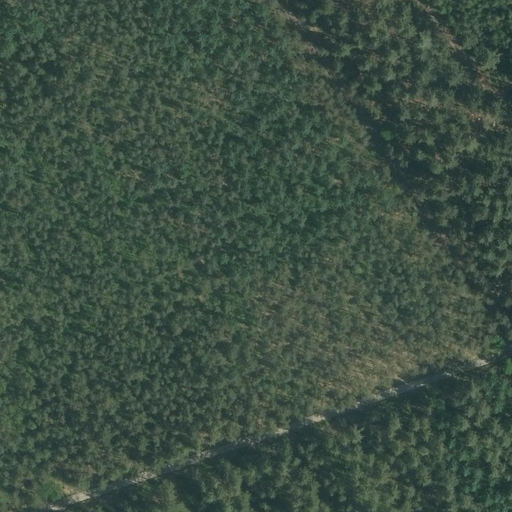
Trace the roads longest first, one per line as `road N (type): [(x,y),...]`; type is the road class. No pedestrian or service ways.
road 1 (track): [(511,352),(36,511)]
road 2 (track): [(511,336),(281,0)]
